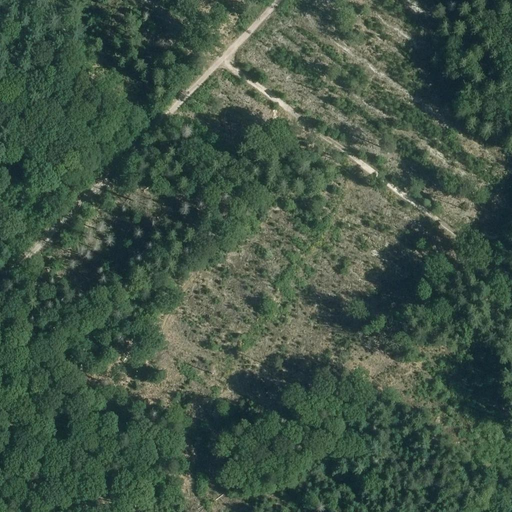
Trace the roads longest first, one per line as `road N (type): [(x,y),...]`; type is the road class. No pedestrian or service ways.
road 1 (track): [(483,253),(220,59)]
road 2 (track): [(220,59),(0,282)]
